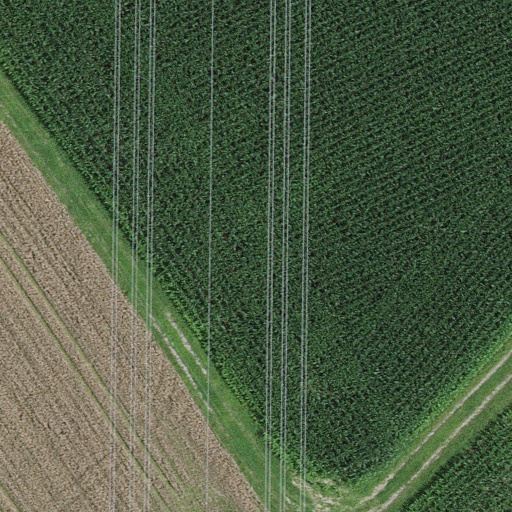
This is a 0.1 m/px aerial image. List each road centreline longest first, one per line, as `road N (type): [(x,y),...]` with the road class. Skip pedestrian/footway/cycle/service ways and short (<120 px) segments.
road 1 (track): [(0,103),(262,511)]
road 2 (track): [(369,511),(511,362)]
